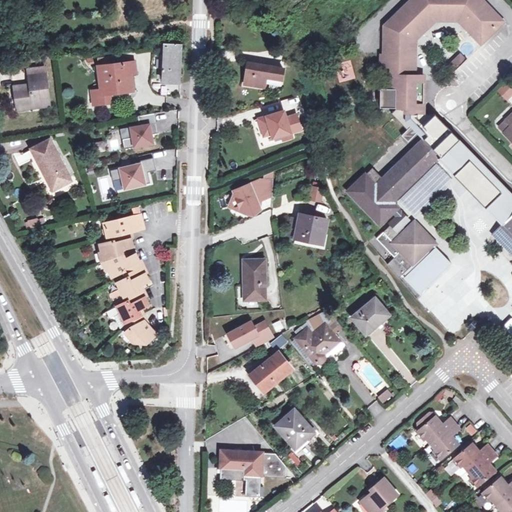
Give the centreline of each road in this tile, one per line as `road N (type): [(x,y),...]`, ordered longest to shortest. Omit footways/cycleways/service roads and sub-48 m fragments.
road 1 (tertiary): [(185,366),(199,0)]
road 2 (unclassified): [(279,511),(454,365),(480,369),(511,406)]
road 3 (residential): [(511,172),(450,103),(511,48)]
road 4 (secondary): [(80,380),(0,242)]
road 5 (secondary): [(154,511),(80,380)]
road 6 (unclassified): [(185,366),(187,511)]
road 7 (secondary): [(42,383),(105,511)]
